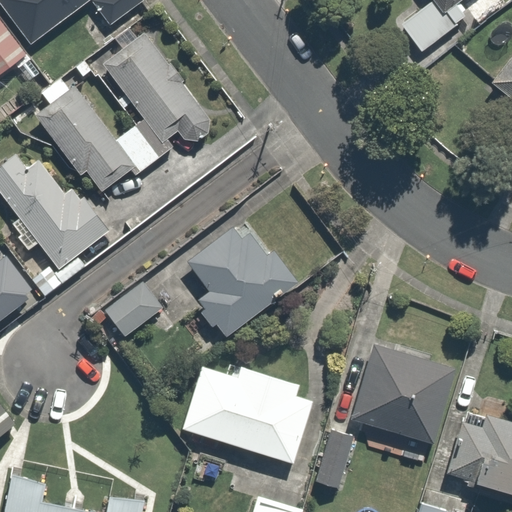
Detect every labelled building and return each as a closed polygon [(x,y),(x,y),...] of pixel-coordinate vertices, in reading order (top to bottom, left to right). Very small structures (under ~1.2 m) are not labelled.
[(86,0),(103,21),(131,0),(0,0),(0,7),(28,44),(86,0)] [(421,0),(399,17),(420,45),(466,9),(474,19),(499,0),(421,0)] [(0,58),(17,47),(0,21),(0,58)] [(203,105),(202,103),(141,27),(97,62),(159,138),(170,129),(171,131),(172,132),(174,134),(175,135),(177,136),(179,137),(181,138),(183,138),(185,139),(187,139),(189,139),(191,139),(193,138),(195,138),(196,137),(198,136),(200,135),(201,134),(203,133),(204,131),(205,129),(206,128),(207,126),(208,124),(208,122),(208,120),(208,118),(208,116),(208,114),(207,112),(207,110),(206,108),(205,106),(203,105)] [(511,96),(511,47),(490,81),(511,96)] [(50,99),(34,111),(96,190),(128,165),(134,172),(155,156),(128,122),(111,136),(59,70),(39,86),(50,99)] [(36,242),(55,266),(114,219),(88,187),(66,204),(17,142),(0,155),(0,196),(14,214),(6,221),(28,249),(36,242)] [(235,221),(184,263),(200,282),(186,294),(219,334),(284,279),(235,221)] [(7,255),(0,260),(0,318),(30,296),(26,291),(32,287),(7,255)] [(138,282),(99,305),(118,336),(157,313),(138,282)] [(448,364),(364,339),(341,419),(425,443),(448,364)] [(288,462),(311,398),(290,391),(295,379),(235,358),(231,369),(196,357),(174,422),(288,462)] [(511,401),(510,401),(504,415),(483,407),(476,425),(460,419),(439,472),(511,497),(511,401)] [(0,405),(0,430),(12,420),(0,405)] [(353,435),(321,425),(305,479),(336,489),(353,435)] [(146,511),(149,501),(101,492),(97,511),(34,500),(38,480),(2,473),(0,485),(0,511),(146,511)] [(440,511),(437,511),(444,487),(422,481),(413,511),(440,511)] [(300,511),(302,507),(250,491),(243,511),(300,511)]
